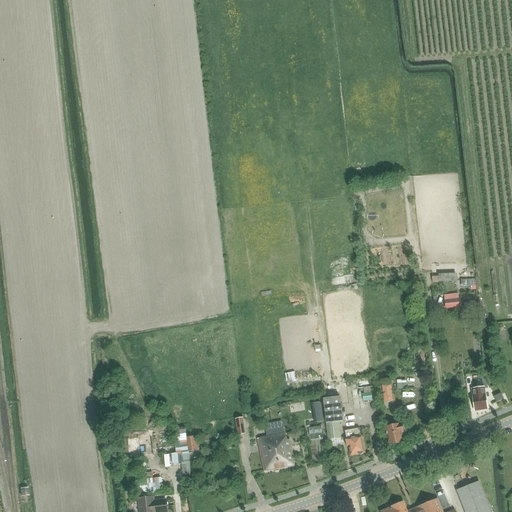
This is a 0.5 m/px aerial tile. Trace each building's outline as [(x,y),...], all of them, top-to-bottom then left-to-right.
[(459,276),(459,268),(439,268),(440,276),(459,276)] [(445,295),(445,300),(446,309),(460,307),(459,299),(458,299),(457,294),(445,295)] [(389,376),(374,378),(374,384),(380,383),(383,403),(392,402),(394,402),(392,376),(419,374),(418,367),(420,367),(419,357),(414,358),(415,367),(388,369),(389,376)] [(485,387),(472,389),(475,411),(487,409),(485,395),(486,394),(485,387)] [(503,399),(501,393),(494,397),(496,402),(503,399)] [(341,438),(339,422),(344,422),(341,396),(323,399),(327,424),(329,440),(341,438)] [(162,414),(159,419),(165,423),(168,418),(162,414)] [(238,436),(246,434),(243,418),(235,419),(238,436)] [(265,427),(266,432),(272,430),(273,436),(279,469),(295,466),(290,440),(287,440),(285,433),(282,434),(280,424),(265,427)] [(401,424),(385,427),(389,446),(404,443),(401,432),(403,432),(401,424)] [(182,476),(191,475),(191,465),(189,451),(200,450),(199,443),(209,442),(208,436),(187,438),(186,427),(174,429),(175,438),(174,438),(175,446),(161,448),(161,455),(172,454),(173,465),(182,465),(182,476)] [(351,456),(365,453),(362,436),(361,436),(360,428),(345,431),(346,439),(345,439),(347,447),(349,447),(351,456)] [(264,472),(279,469),(273,436),(272,430),(266,432),(267,437),(257,439),(264,472)] [(135,481),(137,499),(149,497),(148,495),(162,494),(160,478),(152,479),(151,473),(143,474),(144,480),(135,481)] [(491,511),(479,482),(459,490),(457,491),(465,511),(491,511)] [(27,487),(20,488),(21,496),(28,495),(27,487)] [(162,511),(161,501),(154,501),(153,498),(139,499),(139,511),(162,511)] [(455,511),(455,510),(449,511),(442,511),(437,499),(417,507),(418,508),(407,511),(403,502),(391,507),(392,508),(381,511),(455,511)]
